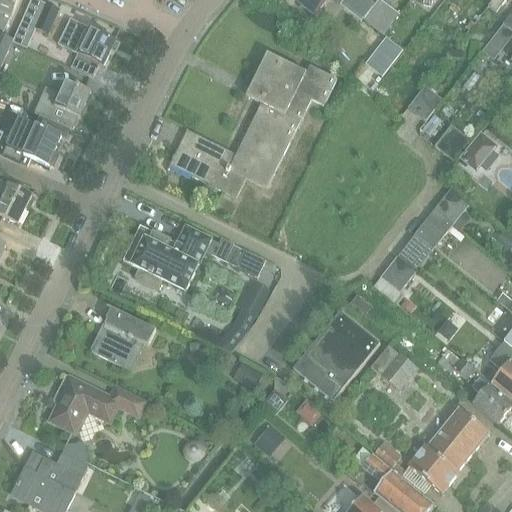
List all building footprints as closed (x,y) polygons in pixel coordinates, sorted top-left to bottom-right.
[(11,20),(14,14),(20,0),(0,0),(0,33),(4,35),(10,20),(11,20)] [(347,0),(367,16),(374,7),(365,0),(290,0),(316,20),(331,0),(341,7),(346,0),(347,0)] [(495,14),(505,0),(494,0),(488,8),(495,14)] [(35,2),(25,26),(49,37),(59,13),(35,2)] [(384,37),(399,18),(379,3),(364,22),(384,37)] [(511,14),(503,26),(504,27),(511,33),(511,60),(511,14)] [(71,22),(59,47),(104,69),(116,44),(71,22)] [(0,73),(13,43),(0,36),(0,73)] [(389,42),(369,67),(381,77),(401,52),(389,42)] [(306,77),(267,57),(246,100),(262,108),(237,158),(234,156),(229,164),(217,158),(215,162),(218,164),(215,170),(230,177),(228,182),(231,184),(225,196),(236,201),(246,182),(267,192),(312,103),(324,109),(337,83),(310,69),(306,77)] [(75,133),(80,121),(92,94),(66,83),(60,98),(46,92),(36,116),(75,133)] [(425,125),(443,103),(425,89),(408,112),(425,125)] [(434,117),(422,132),(429,138),(441,123),(434,117)] [(19,120),(3,158),(19,165),(23,157),(49,168),(50,165),(54,167),(59,156),(55,154),(62,139),(19,120)] [(452,129),(435,149),(453,164),(470,143),(452,129)] [(482,136),(459,162),(476,176),(498,150),(482,136)] [(170,168),(225,196),(231,184),(228,182),(230,177),(215,170),(218,164),(215,162),(217,158),(184,141),(170,168)] [(0,217),(18,227),(32,199),(9,187),(8,188),(0,183),(0,217)] [(453,193),(436,213),(434,216),(452,231),(454,228),(455,227),(464,216),(471,208),(453,193)] [(434,216),(417,238),(435,253),(452,231),(434,216)] [(464,216),(455,227),(462,233),(471,222),(464,216)] [(511,230),(508,228),(496,244),(508,253),(511,247),(511,230)] [(158,290),(162,283),(186,295),(205,255),(226,265),(225,266),(257,282),(266,263),(222,241),(219,246),(186,230),(178,247),(141,229),(124,264),(141,272),(137,280),(138,284),(153,292),(158,290)] [(417,238),(400,259),(419,274),(435,253),(417,238)] [(404,299),(401,296),(417,276),(419,274),(400,259),(399,261),(374,290),(396,309),(404,299)] [(497,303),(509,312),(511,315),(511,303),(503,296),(497,303)] [(365,317),(371,309),(357,298),(351,306),(365,317)] [(407,302),(401,309),(409,315),(414,309),(407,302)] [(157,334),(126,318),(113,312),(92,355),(125,371),(138,344),(149,349),(157,334)] [(380,348),(340,315),(293,373),(333,406),(380,348)] [(202,345),(191,347),(193,358),(203,357),(202,345)] [(417,373),(399,358),(388,349),(370,371),(399,394),(417,373)] [(511,351),(510,349),(509,350),(503,357),(510,363),(491,386),(511,402),(511,351)] [(450,376),(455,371),(467,382),(475,373),(463,362),(461,364),(449,353),(438,365),(450,376)] [(111,401),(84,388),(66,379),(58,396),(63,399),(50,425),(75,437),(87,413),(111,425),(118,410),(139,420),(147,405),(116,390),(111,401)] [(511,410),(511,407),(498,396),(482,383),(478,387),(484,392),(472,407),(498,428),(511,410)] [(451,421),(434,441),(466,466),(490,436),(455,408),(447,418),(451,421)] [(466,466),(434,441),(427,450),(426,449),(409,470),(442,497),(459,476),(458,475),(466,466)] [(67,446),(65,450),(88,461),(82,443),(76,446),(67,446)] [(185,452),(185,453),(185,454),(185,455),(185,456),(186,457),(186,458),(187,459),(187,460),(188,460),(189,461),(190,462),(191,462),(192,463),(193,463),(194,463),(195,463),(196,463),(197,463),(198,463),(199,462),(200,462),(201,461),(202,460),(203,460),(203,459),(204,458),(204,457),(205,456),(205,455),(205,454),(205,453),(205,452),(205,451),(205,450),(204,450),(204,449),(204,448),(203,447),(202,446),(201,445),(200,444),(199,444),(198,444),(198,443),(197,443),(196,443),(195,443),(194,443),(193,443),(192,443),(192,444),(191,444),(190,444),(189,445),(188,446),(187,447),(186,448),(186,449),(186,450),(185,451),(185,452)] [(403,478),(406,475),(396,467),(402,460),(384,446),(376,456),(403,478)] [(68,511),(89,471),(79,466),(61,458),(56,468),(33,457),(10,502),(30,511),(68,511)] [(374,495),(394,511),(429,511),(433,508),(372,458),(362,470),(382,486),(374,495)] [(141,497),(135,509),(142,511),(151,511),(156,504),(152,502),(141,497)] [(358,502),(350,511),(377,511),(372,507),(362,498),(358,502)]
